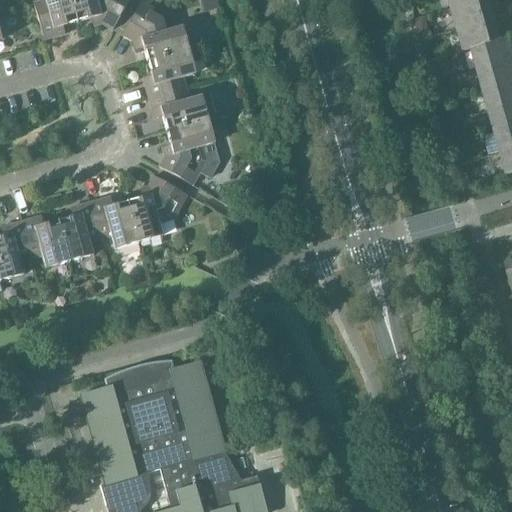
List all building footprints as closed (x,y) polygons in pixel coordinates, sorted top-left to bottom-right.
[(62,27),(77,24),(69,0),(44,0),(44,1),(33,5),(44,42),(64,36),(62,27)] [(69,0),(77,24),(91,19),(93,28),(102,26),(112,31),(129,0),(69,0)] [(449,0),(452,10),(487,0),(449,0)] [(458,31),(496,20),(490,0),(487,0),(452,10),(458,31)] [(143,49),(147,63),(188,51),(181,28),(169,31),(165,17),(140,3),(122,37),(133,43),(135,51),(143,49)] [(425,17),(414,21),(420,41),(427,39),(431,38),(425,17)] [(496,20),(458,31),(464,53),(472,50),(502,42),(502,41),(496,20)] [(472,50),(478,71),(511,61),(511,48),(509,39),(502,41),(502,42),(472,50)] [(147,63),(151,78),(143,80),(148,100),(185,90),(182,79),(195,76),(188,51),(147,63)] [(484,92),(511,84),(511,61),(478,71),(484,92)] [(490,113),(511,106),(511,84),(484,92),(490,113)] [(210,94),(188,100),(185,90),(148,100),(154,121),(162,118),(166,133),(207,121),(217,118),(210,94)] [(495,134),(511,128),(511,106),(490,113),(495,134)] [(214,145),(207,121),(166,133),(170,147),(162,149),(164,158),(158,168),(192,187),(199,175),(210,181),(219,164),(214,145)] [(501,154),(511,151),(511,128),(495,134),(501,154)] [(511,151),(501,154),(507,176),(511,174),(511,151)] [(138,244),(162,237),(159,225),(173,221),(187,196),(153,178),(147,188),(139,190),(141,199),(127,203),(138,244)] [(138,244),(127,203),(113,207),(110,198),(90,204),(100,241),(111,238),(114,251),(138,244)] [(72,218),(57,222),(69,263),(93,257),(89,244),(100,241),(90,204),(69,210),(72,218)] [(57,222),(43,226),(41,218),(20,223),(31,260),(42,257),(45,270),(69,263),(57,222)] [(31,260),(20,223),(0,229),(2,237),(0,238),(0,282),(24,276),(20,263),(31,260)] [(236,256),(229,265),(239,273),(246,264),(236,256)] [(137,370),(131,372),(123,375),(113,379),(107,382),(109,388),(80,396),(105,486),(100,487),(104,502),(107,511),(265,511),(256,478),(240,482),(224,453),(199,363),(171,371),(169,365),(162,365),(153,366),(145,368),(137,370)]
